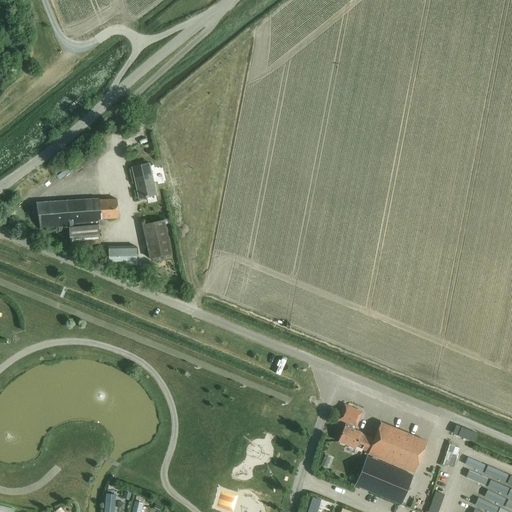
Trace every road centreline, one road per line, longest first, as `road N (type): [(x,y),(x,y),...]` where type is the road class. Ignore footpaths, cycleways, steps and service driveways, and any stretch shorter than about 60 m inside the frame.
road 1 (unclassified): [(511,442),(0,231)]
road 2 (unclassified): [(0,187),(231,0)]
